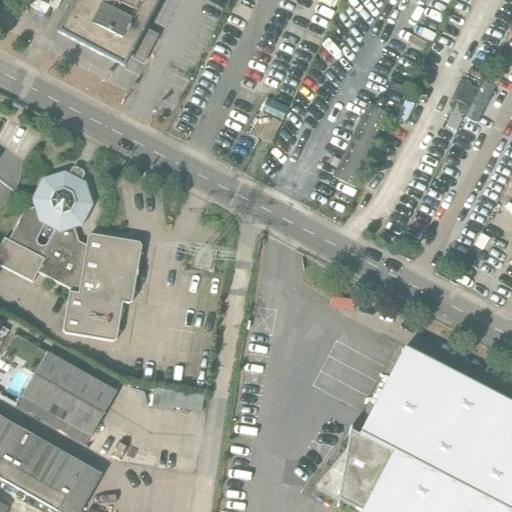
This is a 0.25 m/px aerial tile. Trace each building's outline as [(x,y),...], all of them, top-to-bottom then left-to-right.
[(76,0),(60,32),(125,66),(158,0),(76,0)] [(483,82),(464,118),(475,124),(494,88),(483,82)] [(262,115),(251,136),(259,140),(270,119),(281,124),(288,109),(266,98),(259,113),(262,115)] [(368,105),(332,178),(355,190),(357,184),(391,117),(368,105)] [(281,124),(270,119),(259,140),(270,145),(281,124)] [(37,275),(70,292),(63,332),(66,335),(113,343),(117,340),(123,304),(130,305),(132,303),(141,248),(139,245),(92,237),(88,240),(87,249),(78,244),(73,230),(81,228),(92,207),(85,184),(65,174),(43,181),(32,202),(35,210),(24,213),(8,243),(4,241),(0,248),(0,267),(32,284),(37,275)] [(511,511),(511,405),(401,348),(356,435),(347,431),(345,454),(317,488),(360,511),(359,511),(511,511)] [(18,409),(86,446),(116,392),(49,354),(18,409)] [(155,405),(204,412),(206,395),(158,388),(155,405)] [(0,416),(0,478),(58,511),(81,511),(102,475),(0,416)] [(108,431),(96,452),(109,460),(114,450),(129,459),(136,446),(108,431)]
